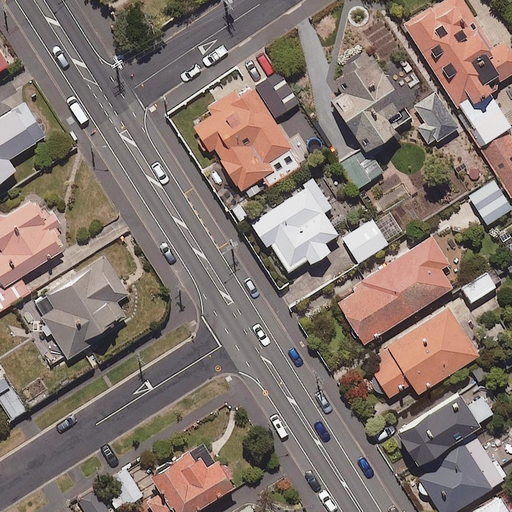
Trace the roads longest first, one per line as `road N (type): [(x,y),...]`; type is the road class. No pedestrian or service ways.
road 1 (residential): [(0,485),(248,328)]
road 2 (tertiary): [(107,105),(248,328)]
road 3 (tertiary): [(248,328),(362,511)]
road 4 (residential): [(107,105),(263,0)]
road 5 (tertiary): [(39,0),(107,105)]
